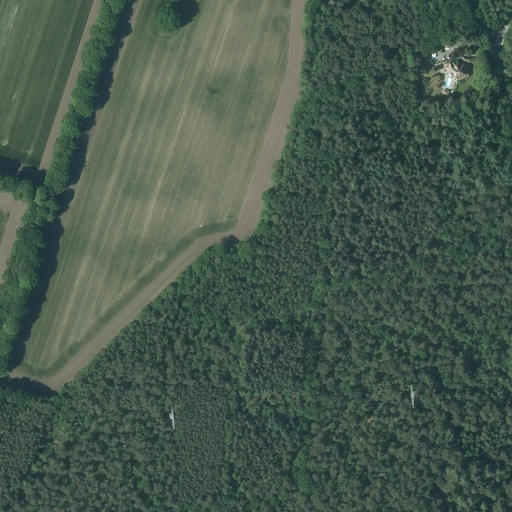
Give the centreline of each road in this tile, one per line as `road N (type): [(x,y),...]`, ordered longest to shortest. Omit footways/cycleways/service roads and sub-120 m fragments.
road 1 (unknown): [(511,249),(319,287),(223,256),(120,351),(81,399),(62,409),(0,389)]
road 2 (track): [(456,511),(439,466),(167,511)]
road 3 (track): [(297,489),(306,331),(319,287)]
road 4 (track): [(111,0),(48,189)]
road 5 (track): [(48,189),(0,338)]
